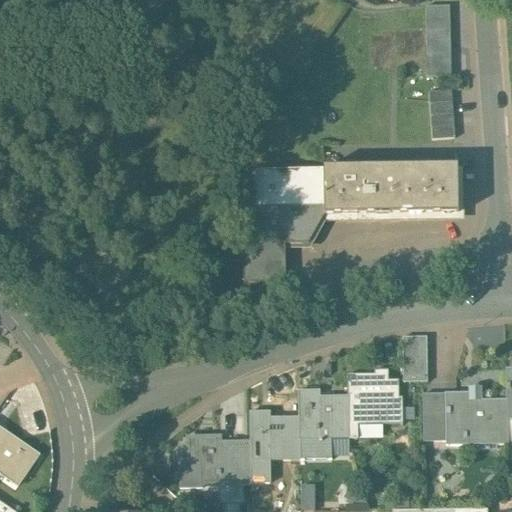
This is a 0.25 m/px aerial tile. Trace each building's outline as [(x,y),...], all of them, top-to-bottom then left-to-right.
[(449,9),(424,10),(427,79),(451,79),(449,9)] [(451,94),(428,95),(431,143),(454,141),(451,94)] [(457,170),(323,171),(323,218),(402,217),(458,217),(457,170)] [(323,218),(323,171),(254,172),(242,192),(244,286),(285,285),(284,247),(307,247),(315,231),(323,218)] [(428,341),(404,341),(404,353),(428,352),(428,341)] [(428,352),(404,353),(404,364),(428,364),(428,352)] [(428,364),(404,364),(404,375),(428,375),(428,364)] [(428,375),(404,375),(404,386),(428,386),(428,375)] [(389,379),(348,379),(348,400),(349,428),(403,427),(403,402),(400,402),(400,384),(389,384),(389,379)] [(318,401),(318,395),(298,395),(298,421),(299,443),(342,442),(350,442),(349,428),(348,400),(318,401)] [(479,404),(479,397),(447,397),(448,448),(508,447),(508,423),(508,403),(479,404)] [(298,421),(270,422),(270,416),(249,416),(250,445),(250,465),(299,464),(299,443),(298,421)] [(5,439),(4,441),(0,437),(0,432),(0,431),(0,474),(18,487),(37,461),(5,439)] [(250,445),(221,446),(221,440),(194,441),(194,449),(194,464),(199,464),(199,488),(201,488),(250,488),(250,465),(250,445)] [(194,449),(178,449),(178,491),(201,491),(201,488),(199,488),(199,464),(194,464),(194,449)] [(301,487),(303,510),(315,510),(313,486),(301,487)]
